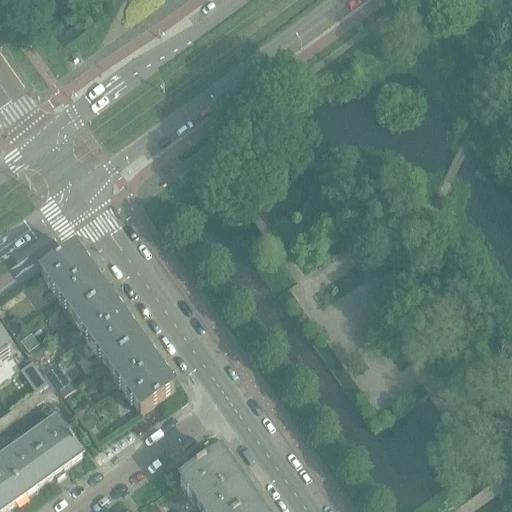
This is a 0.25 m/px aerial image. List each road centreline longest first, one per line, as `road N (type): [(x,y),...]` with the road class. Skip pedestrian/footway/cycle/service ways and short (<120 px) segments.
road 1 (secondary): [(80,191),(343,0)]
road 2 (secondary): [(240,0),(43,142)]
road 3 (tertiary): [(228,400),(95,212)]
road 4 (residential): [(228,400),(73,511)]
road 5 (tertiary): [(306,511),(228,400)]
